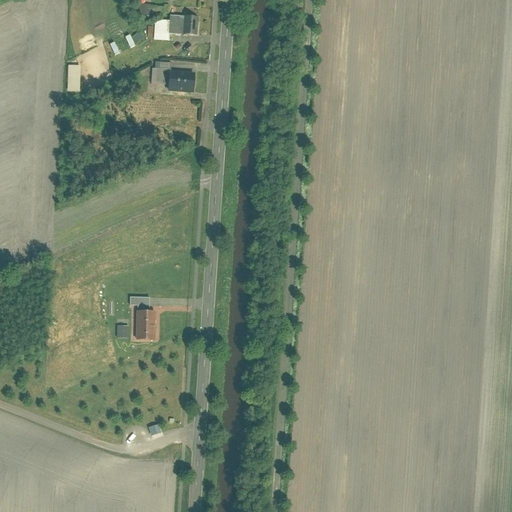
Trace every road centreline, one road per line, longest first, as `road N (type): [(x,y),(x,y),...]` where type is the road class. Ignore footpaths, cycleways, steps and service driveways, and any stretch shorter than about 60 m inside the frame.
road 1 (tertiary): [(194,511),(227,0)]
road 2 (residential): [(273,511),(305,0)]
road 3 (track): [(50,89),(41,197),(55,205),(165,158),(216,175)]
road 4 (track): [(199,429),(126,449),(0,404)]
